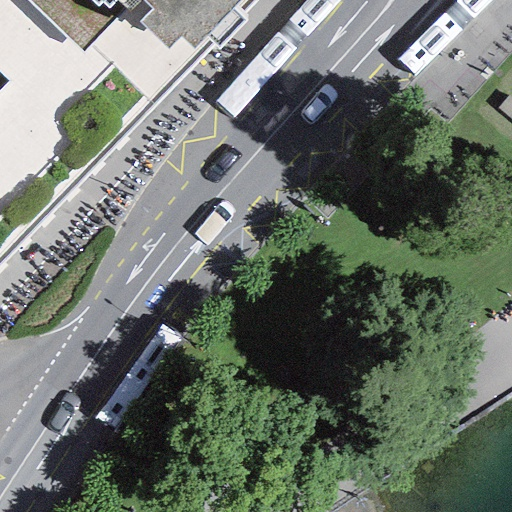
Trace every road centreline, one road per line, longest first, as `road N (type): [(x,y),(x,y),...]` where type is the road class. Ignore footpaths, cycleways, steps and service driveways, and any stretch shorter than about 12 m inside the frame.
road 1 (secondary): [(110,343),(173,252),(364,29)]
road 2 (secondary): [(5,511),(110,343)]
